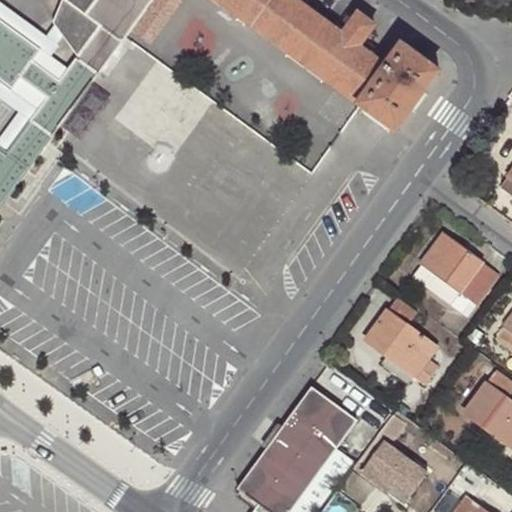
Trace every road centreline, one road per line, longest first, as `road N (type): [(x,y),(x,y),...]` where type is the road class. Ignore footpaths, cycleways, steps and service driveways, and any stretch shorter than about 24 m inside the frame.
road 1 (residential): [(169,511),(417,169)]
road 2 (tertiary): [(0,410),(145,511)]
road 3 (residential): [(417,169),(453,121),(469,81),(464,56),(447,39)]
